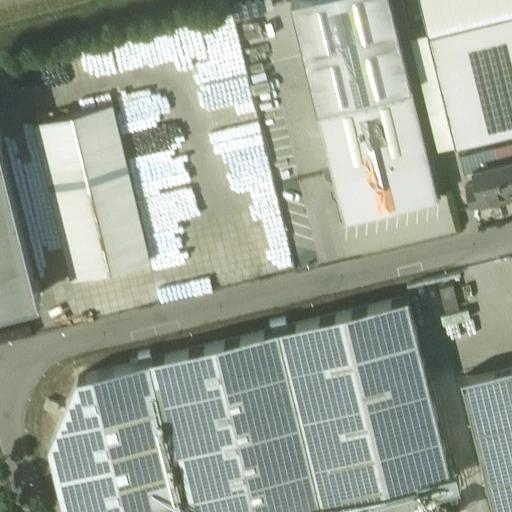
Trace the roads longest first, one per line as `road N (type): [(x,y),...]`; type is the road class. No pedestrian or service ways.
road 1 (unclassified): [(13,398),(36,362),(67,345),(511,236)]
road 2 (unknown): [(330,280),(274,21)]
